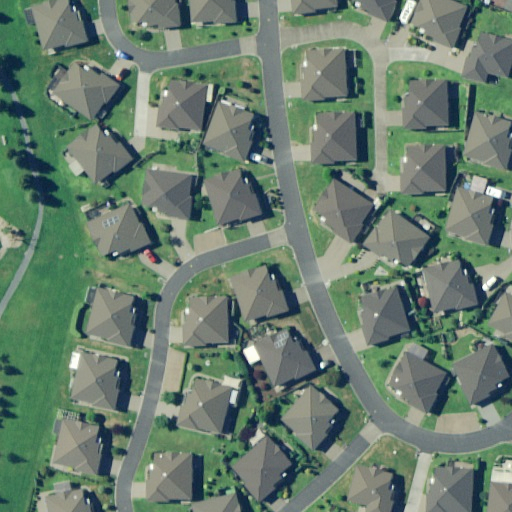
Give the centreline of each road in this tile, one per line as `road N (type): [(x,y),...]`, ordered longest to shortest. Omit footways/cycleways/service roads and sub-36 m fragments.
road 1 (residential): [(124,511),(122,487),(154,390),(170,293),(188,270),(297,233)]
road 2 (residential): [(380,166),(375,53),(346,30),(329,28),(266,42)]
road 3 (residential): [(387,420),(368,399),(297,233)]
road 4 (residential): [(297,233),(266,42)]
road 5 (residential): [(387,420),(293,511)]
road 6 (residential): [(266,42),(145,60)]
